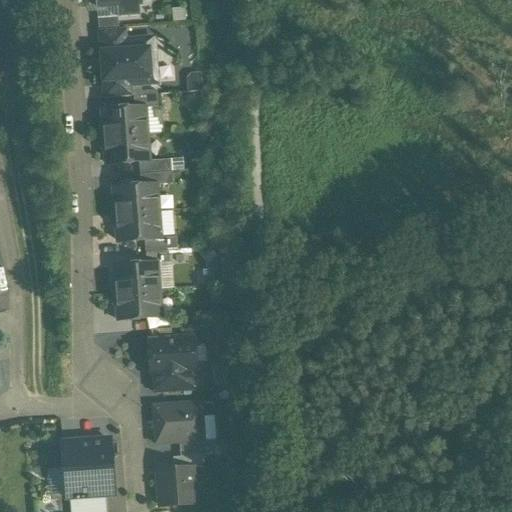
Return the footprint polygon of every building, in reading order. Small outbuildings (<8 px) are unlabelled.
[(95,0),(96,9),(139,6),(142,5),(141,0),(95,0)] [(139,6),(117,7),(118,19),(140,18),(139,6)] [(100,33),(101,45),(126,43),(125,31),(100,33)] [(126,43),(101,45),(104,89),(140,86),(157,84),(154,41),(126,43)] [(140,86),(104,89),(105,100),(140,97),(140,86)] [(156,97),(133,99),(134,111),(144,110),(157,109),(156,97)] [(134,111),(102,113),(104,140),(146,136),(144,110),(134,111)] [(146,136),(104,140),(106,166),(139,163),(148,163),(146,136)] [(148,163),(139,163),(140,175),(172,173),(171,161),(148,163)] [(172,174),(140,177),(141,188),(156,187),(173,186),(172,174)] [(141,188),(114,191),(116,217),(158,214),(156,187),(141,188)] [(158,214),(116,217),(118,243),(144,241),(160,240),(158,214)] [(160,240),(144,241),(145,253),(177,251),(176,239),(160,240)] [(169,253),(145,254),(146,266),(156,266),(169,264),(169,253)] [(146,266),(114,269),(116,295),(158,292),(156,266),(146,266)] [(158,292),(116,295),(118,321),(160,318),(158,292)] [(192,341),(151,344),(152,362),(150,364),(150,368),(152,370),(153,376),(191,373),(195,373),(194,364),(193,349),(192,341)] [(204,349),(193,349),(194,364),(206,363),(206,362),(205,349),(204,349)] [(191,373),(155,376),(156,396),(192,393),(191,373)] [(201,405),(153,408),(156,446),(179,445),(204,443),(201,405)] [(110,441),(62,444),(66,500),(70,500),(106,497),(114,497),(110,441)] [(204,443),(179,445),(180,459),(201,457),(216,456),(215,442),(204,443)] [(180,459),(173,459),(174,471),(191,470),(202,469),(201,457),(180,459)] [(174,471),(158,472),(161,508),(194,506),(191,470),(174,471)] [(106,511),(106,497),(70,500),(71,511),(106,511)]
